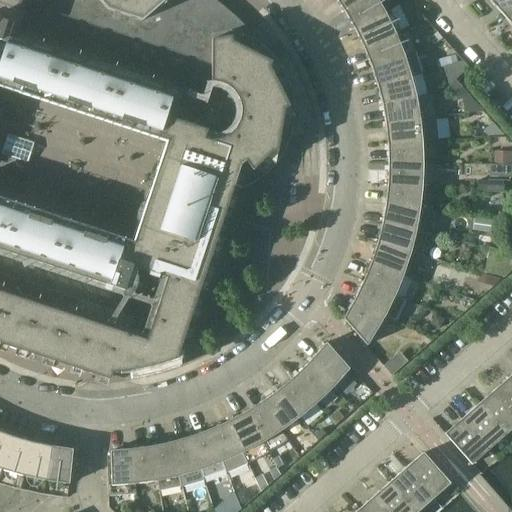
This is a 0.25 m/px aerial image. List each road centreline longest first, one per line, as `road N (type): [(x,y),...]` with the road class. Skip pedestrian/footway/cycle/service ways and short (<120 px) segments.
road 1 (residential): [(96,417),(165,408),(222,386),(280,342),(318,290),(346,222),(348,131),(319,42),(289,0)]
road 2 (residential): [(511,323),(298,511)]
